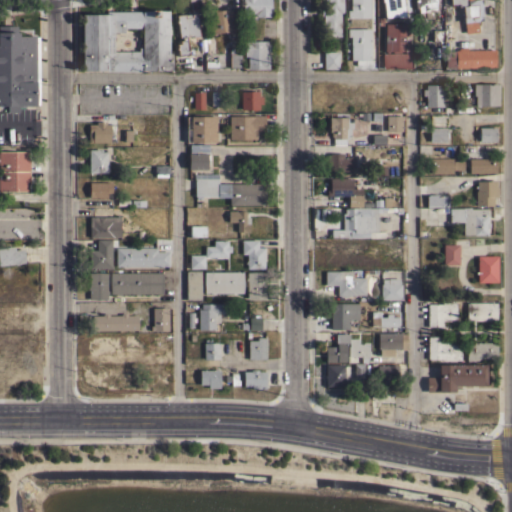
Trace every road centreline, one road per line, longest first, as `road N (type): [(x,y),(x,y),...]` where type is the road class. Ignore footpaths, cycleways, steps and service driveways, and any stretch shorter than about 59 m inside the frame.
road 1 (residential): [(0,419),(237,416),(511,456)]
road 2 (residential): [(291,0),(293,422)]
road 3 (residential): [(59,419),(58,0)]
